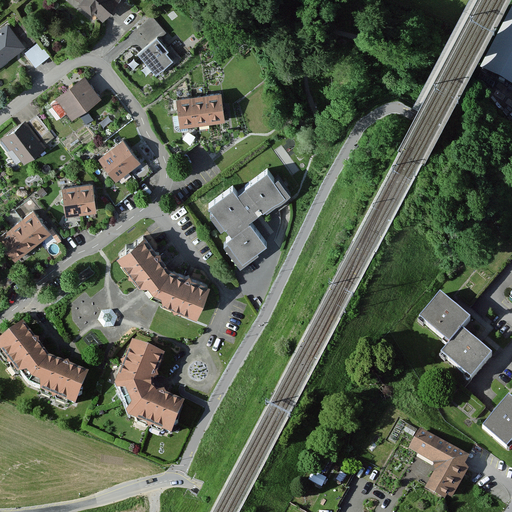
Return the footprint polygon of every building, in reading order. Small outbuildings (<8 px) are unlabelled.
[(74,0),(81,4),(79,8),(104,25),(121,0),(74,0)] [(511,7),(480,69),(511,85),(511,7)] [(0,69),(24,50),(6,26),(0,30),(0,69)] [(169,52),(157,37),(137,54),(156,76),(172,62),(166,55),(169,52)] [(41,39),(26,49),(35,64),(50,55),(41,39)] [(55,100),(71,121),(100,99),(84,78),(55,100)] [(221,97),(177,101),(180,131),(224,126),(221,97)] [(23,167),(45,149),(23,123),(1,141),(23,167)] [(139,160),(122,139),(99,157),(116,178),(139,160)] [(282,143),(276,147),(287,163),(293,159),(282,143)] [(238,191),(233,184),(209,203),(214,209),(210,212),(221,227),(225,225),(231,233),(225,237),(227,239),(223,242),(240,264),(258,251),(257,249),(267,241),(250,218),(265,207),(267,209),(291,191),(278,174),(275,177),(268,167),(245,184),(245,185),(238,191)] [(92,182),(62,185),(65,213),(95,211),(92,182)] [(34,207),(0,233),(0,239),(15,259),(52,231),(34,207)] [(261,211),(253,216),(260,227),(268,222),(261,211)] [(210,285),(173,269),(146,233),(120,253),(150,292),(198,313),(210,285)] [(471,382),(493,356),(463,330),(471,321),(440,294),(419,319),(450,345),(441,356),(471,382)] [(110,326),(114,312),(105,309),(100,323),(110,326)] [(86,377),(49,362),(22,325),(0,341),(0,351),(26,385),(74,405),(86,377)] [(133,343),(114,388),(128,419),(170,437),(182,409),(149,395),(165,357),(133,343)] [(511,408),(510,407),(484,436),(508,456),(511,452),(511,408)] [(423,490),(451,505),(474,464),(419,434),(408,454),(435,469),(423,490)]
